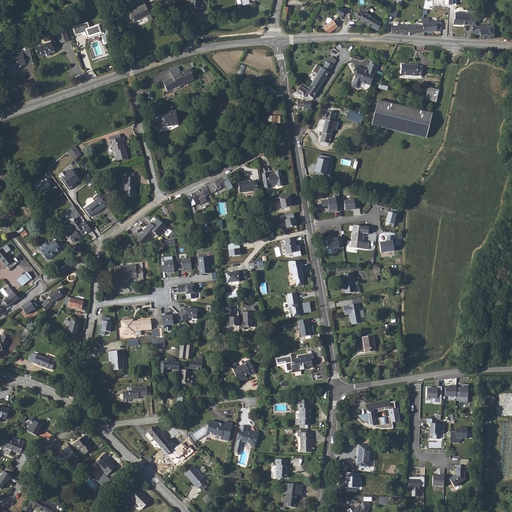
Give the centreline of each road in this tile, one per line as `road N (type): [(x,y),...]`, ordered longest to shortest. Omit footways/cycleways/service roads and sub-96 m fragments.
road 1 (secondary): [(0,118),(195,50),(276,40)]
road 2 (track): [(454,43),(430,143),(343,127),(327,151),(303,128)]
road 3 (secondary): [(276,40),(511,44)]
road 4 (unclassified): [(309,225),(334,387)]
road 5 (unclassified): [(104,431),(261,396)]
road 6 (unclassified): [(159,201),(293,136)]
road 7 (unclassified): [(68,400),(97,262)]
road 8 (unclassified): [(334,387),(319,511)]
